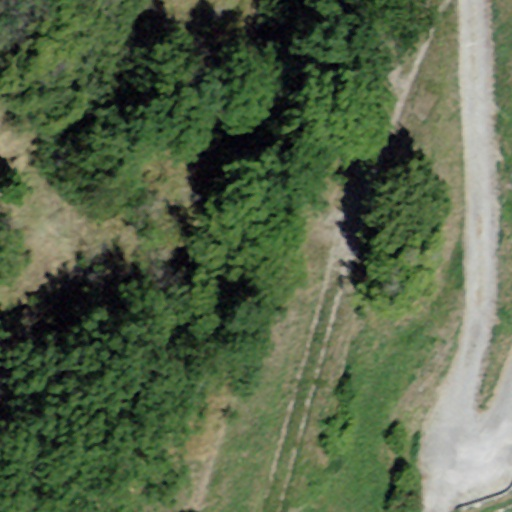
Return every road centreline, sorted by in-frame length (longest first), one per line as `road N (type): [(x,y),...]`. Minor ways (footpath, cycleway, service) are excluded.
road 1 (track): [(441,0),(331,307),(273,511)]
road 2 (track): [(481,0),(497,119),(497,307),(461,430),(474,451),(511,446)]
